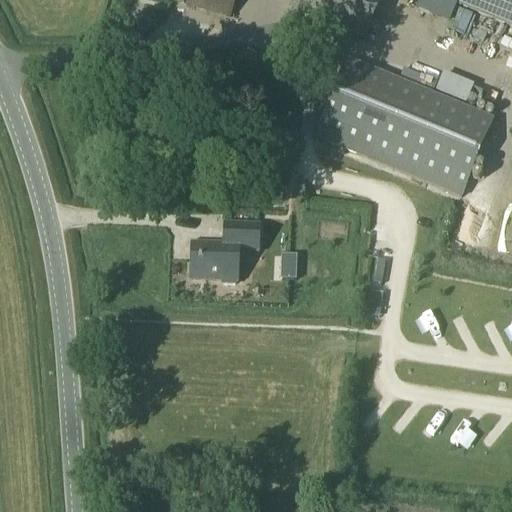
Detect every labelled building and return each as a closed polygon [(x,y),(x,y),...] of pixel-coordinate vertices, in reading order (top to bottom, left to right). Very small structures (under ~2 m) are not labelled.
[(164,0),(229,21),(235,0),(164,0)] [(292,0),(288,12),(364,40),(378,0),(292,0)] [(511,0),(433,0),(511,31),(511,0)] [(353,66),(323,144),(471,200),(500,122),(353,66)] [(191,246),(190,285),(223,286),(223,289),(238,289),(238,287),(240,287),(241,257),(261,258),(261,228),(224,227),(224,247),(191,246)]
